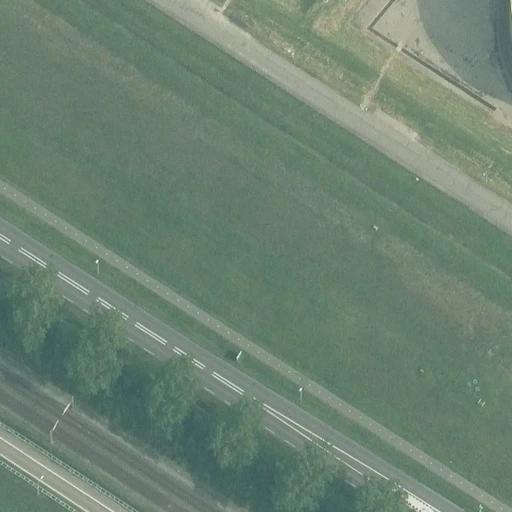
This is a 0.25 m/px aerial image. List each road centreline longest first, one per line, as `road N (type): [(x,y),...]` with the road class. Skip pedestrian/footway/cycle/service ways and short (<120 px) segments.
road 1 (unclassified): [(294,425),(0,235)]
road 2 (unclassified): [(442,511),(294,425)]
road 3 (unclassified): [(294,425),(406,511)]
